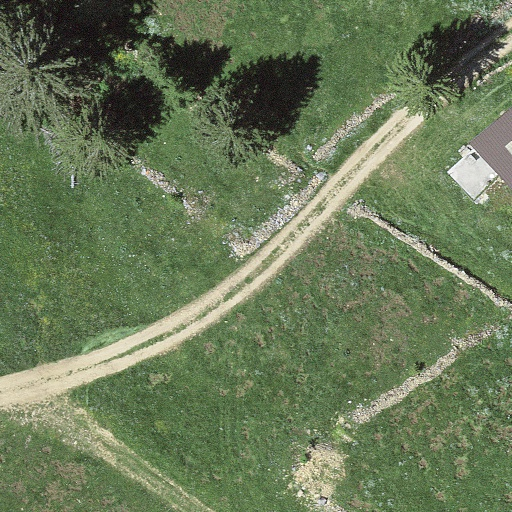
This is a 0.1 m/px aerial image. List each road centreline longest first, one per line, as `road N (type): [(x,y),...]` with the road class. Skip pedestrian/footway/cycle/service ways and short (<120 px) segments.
road 1 (track): [(511,46),(393,141),(297,247),(229,304),(176,340),(0,402)]
road 2 (track): [(162,511),(0,418)]
